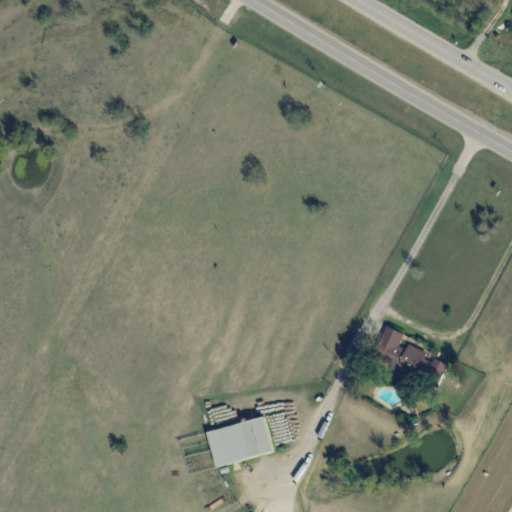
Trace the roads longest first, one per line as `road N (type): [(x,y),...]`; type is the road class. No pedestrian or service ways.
road 1 (primary): [(252,0),(511,150)]
road 2 (primary): [(511,91),(356,0)]
